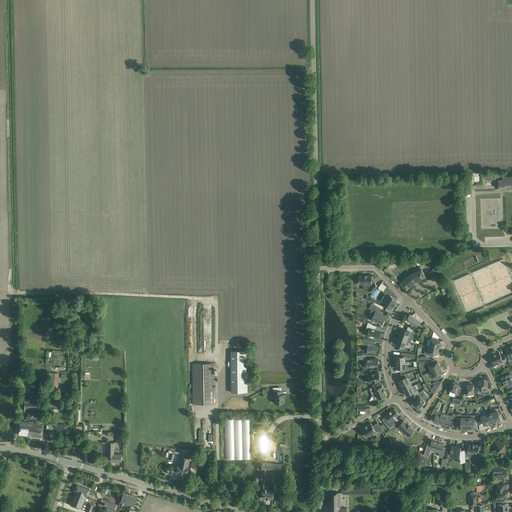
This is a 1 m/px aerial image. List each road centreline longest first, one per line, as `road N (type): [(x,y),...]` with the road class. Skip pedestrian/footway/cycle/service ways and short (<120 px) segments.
road 1 (unclassified): [(317,268),(312,0)]
road 2 (tertiary): [(241,511),(69,463)]
road 3 (unclassified): [(320,436),(317,268)]
